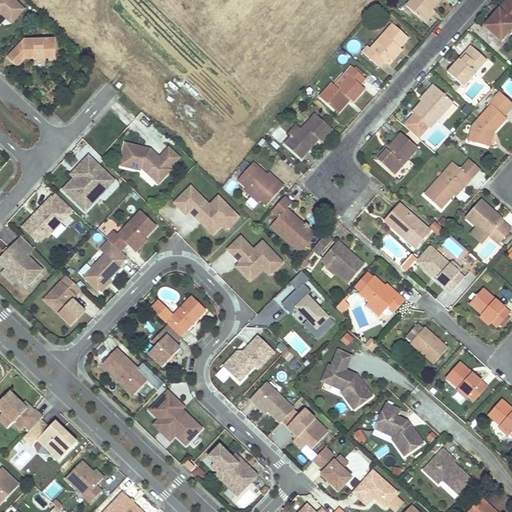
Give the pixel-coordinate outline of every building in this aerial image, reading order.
[(10,23),(23,9),(13,0),(0,0),(0,13),(10,23)] [(410,0),(406,6),(421,20),(431,8),(438,0),(410,0)] [(511,2),(509,0),(508,0),(503,5),(498,11),(500,13),(497,17),(495,15),(485,26),(501,40),(511,27),(511,2)] [(431,8),(421,20),(424,22),(434,11),(431,8)] [(408,38),(392,23),(369,48),(367,46),(362,53),(379,68),(384,62),(386,64),(391,58),(389,56),(398,46),(400,48),(408,38)] [(55,58),(55,38),(23,39),(23,45),(17,46),(6,57),(16,66),(24,58),(34,58),(33,49),(43,49),(44,58),(55,58)] [(502,46),(493,38),(486,45),(496,53),(502,46)] [(511,65),(511,46),(506,41),(502,46),(496,53),(511,67),(511,65)] [(403,51),(400,48),(398,46),(389,56),(391,58),(394,60),(403,51)] [(458,59),(446,72),(464,88),(487,62),(470,46),(463,53),(465,55),(460,61),(458,59)] [(361,86),(364,82),(367,79),(352,67),(346,73),(350,76),(338,89),(332,83),(320,97),(334,110),(346,96),(350,100),(353,102),(365,89),(361,86)] [(430,93),(422,102),(403,124),(421,140),(453,103),(433,84),(427,91),(430,93)] [(430,93),(427,91),(419,99),(422,102),(430,93)] [(490,133),(492,131),(493,130),(495,132),(507,118),(504,116),(511,107),(511,102),(501,92),(490,103),(491,105),(473,126),(468,140),(486,146),(490,133)] [(346,96),(334,110),(338,113),(350,100),(346,96)] [(321,142),(326,136),(332,130),(315,115),(293,138),(291,136),(284,145),(301,160),(307,152),(306,150),(316,138),(318,140),(321,142)] [(490,133),(486,146),(490,147),(495,132),(493,130),(492,131),(490,133)] [(378,161),(386,168),(394,174),(418,148),(402,134),(390,147),(378,161)] [(307,152),(318,140),(316,138),(306,150),(307,152)] [(168,170),(179,158),(169,148),(159,158),(153,152),(149,151),(149,154),(145,153),(146,148),(125,143),(120,164),(140,170),(141,169),(153,179),(163,168),(165,170),(168,170)] [(388,145),(376,158),(378,161),(390,147),(388,145)] [(106,187),(99,180),(105,173),(87,155),(80,163),(84,166),(62,189),(84,210),(106,187)] [(188,170),(193,164),(188,158),(182,164),(188,170)] [(455,176),(461,169),(453,163),(447,169),(455,176)] [(277,182),(275,184),(266,176),(259,171),(253,165),(238,181),(266,206),(283,187),(277,182)] [(158,184),(170,171),(168,170),(165,170),(163,168),(153,179),(158,184)] [(425,194),(434,201),(442,208),(455,193),(464,183),(466,185),(472,179),(461,169),(455,176),(447,169),(425,194)] [(113,180),(105,173),(99,180),(106,187),(113,180)] [(268,174),(266,176),(275,184),(277,182),(268,174)] [(455,193),(457,195),(466,185),(464,183),(455,193)] [(238,218),(218,197),(209,205),(190,186),(174,202),(185,213),(188,210),(195,217),(197,215),(201,220),(200,222),(212,235),(221,226),(225,230),(238,218)] [(47,237),(73,210),(55,193),(35,214),(38,217),(36,220),(32,217),(22,227),(37,242),(44,235),(47,237)] [(310,228),(308,226),(306,224),(304,226),(287,210),(292,204),(284,197),(270,213),(277,220),(271,227),(293,246),(310,228)] [(465,218),(476,227),(488,238),(489,237),(498,245),(511,230),(502,222),(503,220),(481,200),(465,218)] [(419,247),(432,233),(400,204),(385,221),(402,236),(404,233),(419,247)] [(133,251),(156,226),(141,211),(118,235),(114,232),(107,239),(109,241),(120,251),(127,245),(133,251)] [(444,227),(449,223),(444,219),(440,224),(444,227)] [(445,230),(435,222),(430,227),(440,236),(445,230)] [(488,238),(476,227),(470,234),(482,244),(488,238)] [(299,252),(316,233),(310,228),(293,246),(299,252)] [(419,247),(404,233),(402,236),(417,250),(419,247)] [(313,250),(316,252),(319,255),(332,240),(326,235),(313,250)] [(443,244),(456,258),(465,250),(451,236),(443,244)] [(42,270),(28,256),(34,249),(21,237),(0,257),(0,263),(25,288),(42,270)] [(282,262),(262,241),(253,250),(241,237),(227,249),(235,257),(237,255),(242,260),(236,266),(244,275),(250,269),(257,269),(261,266),(269,274),(282,262)] [(98,292),(121,268),(119,266),(127,258),(120,251),(109,241),(100,250),(105,255),(83,278),(98,292)] [(345,247),(342,244),(338,241),(323,259),(349,282),(364,264),(355,256),(352,259),(342,250),(345,247)] [(342,250),(352,259),(355,256),(345,247),(342,250)] [(432,259),(437,254),(432,249),(427,255),(432,259)] [(432,259),(424,269),(451,293),(464,279),(459,274),(449,265),(437,254),(432,259)] [(412,255),(399,266),(404,271),(417,260),(412,255)] [(462,271),(451,262),(449,265),(459,274),(462,271)] [(310,278),(302,271),(290,281),(298,288),(283,303),(290,312),(296,307),(308,320),(303,324),(319,339),(338,323),(331,318),(332,315),(311,293),(311,290),(306,284),(310,278)] [(373,278),(368,273),(355,287),(360,293),(369,302),(382,314),(387,308),(393,314),(404,301),(398,296),(396,298),(385,288),(374,278),(373,278)] [(71,300),(81,290),(67,276),(49,295),(55,301),(55,303),(51,308),(70,327),(84,312),(76,304),(73,304),(72,303),(71,300)] [(387,286),(385,288),(396,298),(398,296),(387,286)] [(491,322),(497,327),(510,313),(483,288),(469,303),(481,314),(491,323),(491,322)] [(166,324),(171,318),(186,332),(206,311),(192,297),(174,316),(159,301),(151,310),(166,324)] [(336,308),(342,314),(350,306),(346,302),(343,300),(336,308)] [(382,314),(369,302),(365,307),(378,319),(382,314)] [(491,323),(481,314),(479,317),(489,325),(491,323)] [(151,338),(158,330),(150,322),(143,330),(151,338)] [(411,343),(434,364),(447,349),(424,328),(423,329),(417,324),(406,336),(412,341),(411,343)] [(176,345),(182,339),(168,326),(152,342),(157,346),(149,355),(162,368),(169,361),(174,357),(180,350),(176,345)] [(340,340),(348,346),(354,338),(347,332),(340,340)] [(258,370),(275,353),(258,337),(243,354),(242,353),(237,353),(223,368),(239,383),(254,367),(258,370)] [(351,357),(338,351),(331,368),(332,370),(335,371),(329,385),(344,391),(342,393),(354,410),(372,396),(360,379),(356,382),(354,379),(356,377),(354,374),(346,371),(351,357)] [(146,383),(114,352),(99,367),(117,384),(119,382),(122,385),(120,387),(131,398),(146,383)] [(468,397),(471,400),(474,402),(487,387),(460,363),(447,378),(458,388),(468,397)] [(331,368),(329,367),(323,382),(329,385),(335,371),(332,370),(331,368)] [(137,393),(143,400),(154,390),(147,383),(137,393)] [(294,410),(266,383),(250,400),(257,407),(259,404),(268,413),(280,424),(294,410)] [(468,397),(458,388),(456,391),(466,400),(468,397)] [(14,426),(28,410),(22,405),(9,392),(0,401),(0,412),(1,413),(11,423),(14,426)] [(202,429),(182,410),(181,411),(174,405),(178,402),(168,392),(150,411),(159,420),(167,428),(162,433),(170,441),(176,436),(186,445),(202,429)] [(501,426),(510,435),(511,434),(511,435),(511,409),(502,400),(489,415),(501,426)] [(31,407),(25,401),(22,405),(28,410),(31,407)] [(184,408),(178,402),(174,405),(181,411),(182,410),(184,408)] [(268,413),(259,404),(257,407),(266,415),(268,413)] [(405,420),(396,417),(400,410),(386,404),(382,413),(383,416),(386,417),(380,431),(394,437),(392,438),(404,456),(423,443),(410,425),(406,428),(404,425),(407,423),(405,420)] [(39,420),(42,418),(34,410),(31,414),(28,410),(14,426),(19,431),(23,427),(28,432),(39,420)] [(312,450),(328,433),(305,410),(287,428),(297,438),(294,442),(302,450),(307,445),(312,450)] [(11,423),(1,413),(0,414),(0,422),(6,429),(11,423)] [(386,417),(383,416),(382,413),(381,415),(375,429),(380,431),(386,417)] [(76,443),(54,422),(48,428),(44,432),(42,430),(46,426),(39,420),(28,432),(23,438),(32,446),(37,441),(59,461),(76,443)] [(167,428),(159,420),(154,425),(162,433),(167,428)] [(499,428),(508,437),(510,435),(501,426),(499,428)] [(357,442),(365,440),(362,429),(354,432),(357,442)] [(220,446),(208,458),(214,464),(212,467),(219,473),(221,471),(236,484),(230,490),(237,497),(254,479),(247,472),(251,469),(242,461),(238,464),(233,459),(220,446)] [(340,467),(335,462),(337,459),(326,448),(313,461),(321,468),(318,472),(339,493),(352,478),(340,467)] [(455,461),(443,450),(424,471),(438,484),(442,479),(459,495),(472,481),(453,463),(455,461)] [(242,461),(236,455),(233,459),(238,464),(242,461)] [(337,459),(335,462),(340,467),(346,462),(340,456),(337,459)] [(194,468),(188,461),(184,465),(191,472),(194,468)] [(95,486),(101,480),(92,472),(81,462),(65,479),(90,503),(101,491),(95,486)] [(200,480),(205,472),(197,466),(191,474),(200,480)] [(257,476),(251,469),(247,472),(254,479),(257,476)] [(103,478),(95,470),(92,472),(101,480),(103,478)] [(0,504),(16,487),(0,471),(0,504)] [(236,484),(221,471),(219,473),(216,476),(230,490),(236,484)] [(399,494),(372,471),(353,493),(367,506),(374,498),(376,496),(380,499),(378,501),(386,508),(399,494)] [(52,502),(64,489),(55,481),(43,494),(52,502)] [(140,511),(121,494),(103,511),(140,511)] [(495,511),(480,498),(467,511),(495,511)]
